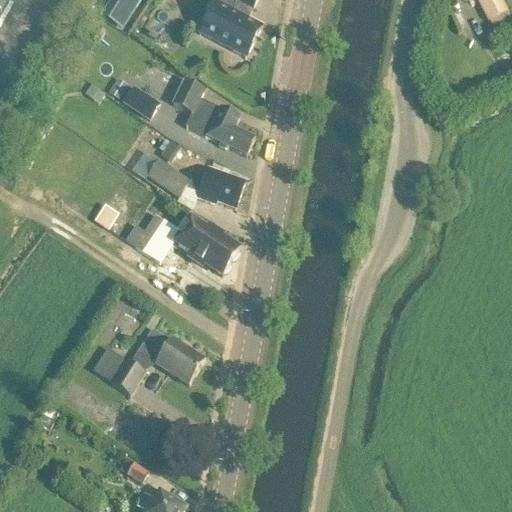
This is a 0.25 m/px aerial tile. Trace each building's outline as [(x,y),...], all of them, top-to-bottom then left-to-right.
[(0,0),(0,17),(9,0),(0,0)] [(114,0),(103,19),(126,33),(145,0),(114,0)] [(252,15),(260,0),(259,0),(224,0),(231,4),(227,12),(216,6),(199,38),(246,63),(263,31),(244,21),(248,13),(252,15)] [(506,17),(497,0),(473,0),(487,27),(489,26),(506,17)] [(119,104),(128,90),(118,84),(110,98),(119,104)] [(246,162),(255,144),(235,134),(240,124),(199,104),(203,96),(183,86),(171,110),(192,119),(185,133),(217,148),(218,152),(225,155),(228,153),(246,162)] [(133,89),(122,106),(148,123),(158,106),(133,89)] [(171,147),(161,162),(173,169),(183,155),(171,147)] [(217,208),(223,211),(236,215),(246,188),(208,174),(203,187),(192,183),(190,187),(158,166),(148,182),(180,203),(186,194),(199,199),(197,204),(213,210),(217,208)] [(109,235),(117,223),(103,215),(95,226),(109,235)] [(159,270),(174,248),(191,259),(188,263),(202,272),(204,270),(222,282),(224,279),(227,278),(230,273),(230,270),(232,266),(235,266),(238,261),(238,258),(240,255),(222,243),(222,242),(221,239),(209,231),(207,235),(190,223),(180,238),(155,222),(145,238),(135,232),(125,248),(159,270)] [(189,392),(205,366),(172,345),(170,346),(153,335),(138,358),(189,392)] [(132,400),(147,378),(126,365),(111,389),(131,402),(132,400)] [(129,480),(143,489),(149,479),(135,471),(129,480)] [(184,511),(159,496),(153,505),(146,500),(137,511),(184,511)]
